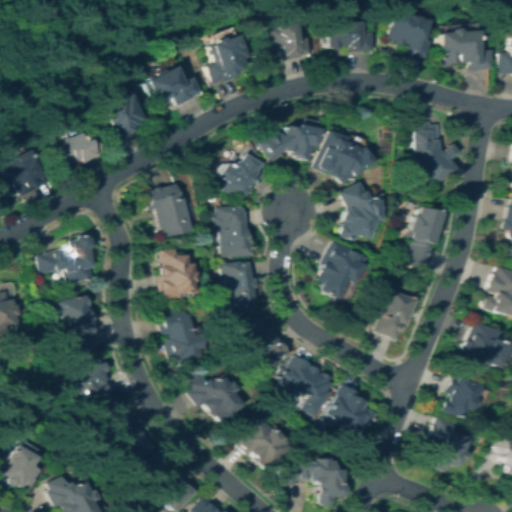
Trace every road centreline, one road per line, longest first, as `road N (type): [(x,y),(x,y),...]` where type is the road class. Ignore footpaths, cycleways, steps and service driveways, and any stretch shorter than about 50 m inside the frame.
road 1 (residential): [(511,105),(338,80),(262,93),(0,240)]
road 2 (residential): [(91,188),(117,245),(116,310),(143,395),(166,427),(259,511)]
road 3 (residential): [(480,105),(454,257),(404,383)]
road 4 (residential): [(404,383),(291,317),(275,275),(284,210)]
